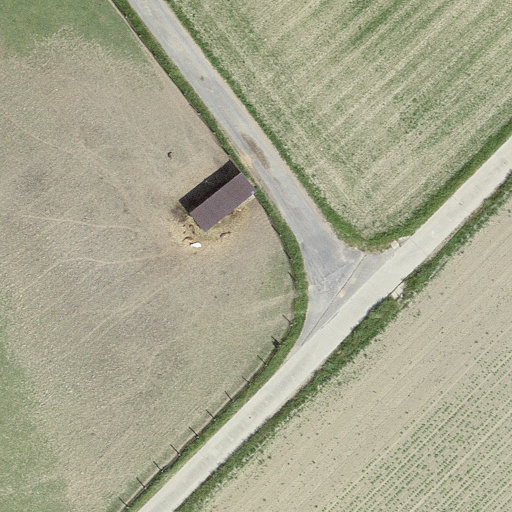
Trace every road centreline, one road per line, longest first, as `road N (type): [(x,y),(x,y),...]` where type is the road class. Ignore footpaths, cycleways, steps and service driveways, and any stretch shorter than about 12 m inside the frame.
road 1 (track): [(363,298),(144,0)]
road 2 (track): [(363,298),(151,511)]
road 3 (track): [(511,147),(363,298)]
